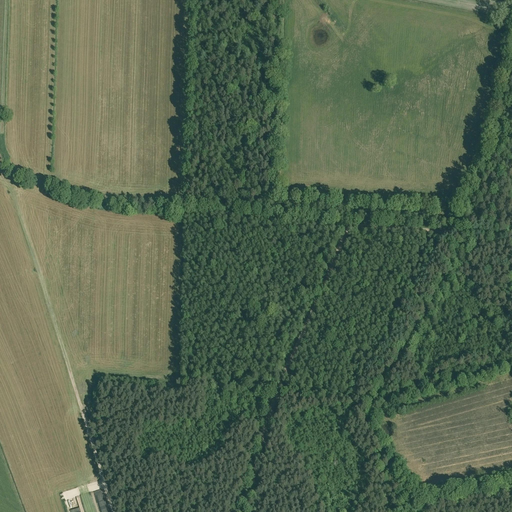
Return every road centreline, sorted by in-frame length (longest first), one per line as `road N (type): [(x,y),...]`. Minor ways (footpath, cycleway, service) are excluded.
road 1 (unclassified): [(247,511),(277,383),(350,224),(511,236)]
road 2 (track): [(8,176),(114,511)]
